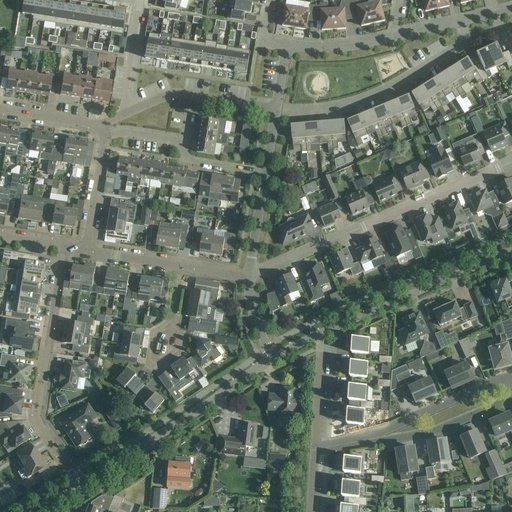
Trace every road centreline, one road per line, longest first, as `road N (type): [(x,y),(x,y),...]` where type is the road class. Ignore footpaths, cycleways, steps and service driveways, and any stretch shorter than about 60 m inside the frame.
road 1 (residential): [(248,278),(511,162)]
road 2 (unclassified): [(272,358),(511,252)]
road 3 (residential): [(78,486),(35,418),(61,246)]
road 4 (unclassified): [(78,486),(272,358)]
road 5 (residential): [(275,110),(352,102),(395,85),(464,43),(459,22)]
road 6 (residential): [(275,110),(175,93),(121,116)]
road 7 (residential): [(511,379),(372,439)]
road 8 (residential): [(372,439),(436,431),(511,400)]
